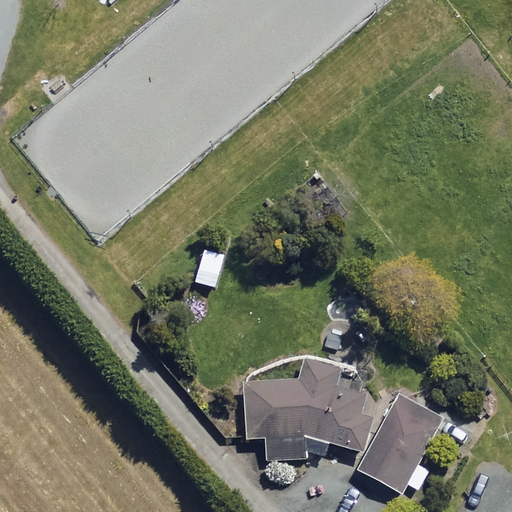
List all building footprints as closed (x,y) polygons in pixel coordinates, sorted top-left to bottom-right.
[(437,26),(415,0),(159,0),(123,30),(250,182),(437,26)] [(223,208),(94,54),(3,130),(131,285),(223,208)] [(220,258),(199,253),(192,284),(213,289),(220,258)] [(239,385),(243,441),(259,440),(260,459),(302,456),(301,440),(351,456),(370,396),(336,385),(339,375),(302,363),(296,380),(239,385)] [(438,422),(396,399),(356,471),(411,501),(425,476),(412,469),(438,422)]
